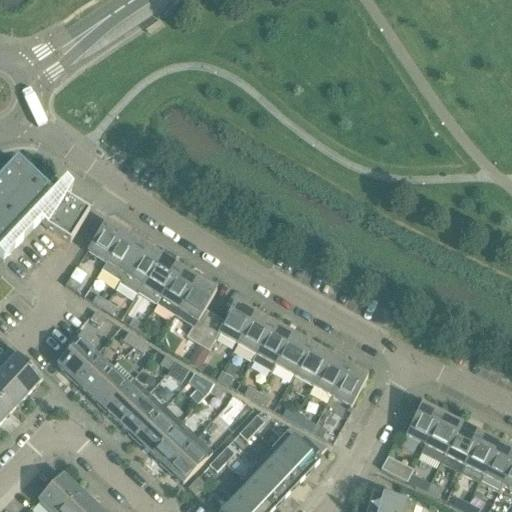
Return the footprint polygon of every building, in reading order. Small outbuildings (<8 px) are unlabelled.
[(0,180),(0,254),(33,220),(45,231),(69,246),(88,216),(65,201),(70,192),(64,186),(52,199),(16,164),(0,180)] [(86,255),(105,267),(123,238),(104,226),(86,255)] [(101,273),(119,285),(141,250),(123,238),(105,267),(101,273)] [(136,298),(137,296),(160,261),(141,250),(119,285),(118,286),(136,298)] [(137,296),(155,308),(178,273),(160,261),(137,296)] [(155,308),(174,320),(196,285),(178,273),(155,308)] [(79,288),(69,281),(64,289),(74,296),(79,288)] [(0,305),(12,293),(1,283),(0,284),(0,305)] [(185,341),(197,348),(214,320),(204,313),(215,297),(196,285),(174,320),(192,331),(185,341)] [(91,306),(101,313),(106,305),(96,298),(91,306)] [(106,305),(101,313),(111,319),(116,311),(106,305)] [(218,337),(236,348),(253,318),(233,307),(223,325),(214,320),(197,348),(208,355),(218,337)] [(89,323),(99,330),(104,322),(94,315),(89,323)] [(236,348),(255,358),(271,329),(253,318),(236,348)] [(128,329),(138,336),(143,328),(133,322),(128,329)] [(143,328),(138,336),(148,342),(153,335),(143,328)] [(270,376),(274,369),(290,340),(271,329),(255,358),(251,365),(270,376)] [(56,368),(72,383),(95,359),(86,350),(92,343),(82,334),(69,348),(72,350),(56,368)] [(122,344),(132,351),(137,343),(127,336),(122,344)] [(274,369),(293,379),(309,350),(290,340),(274,369)] [(137,343),(132,351),(143,357),(147,349),(137,343)] [(197,350),(187,366),(197,372),(207,356),(197,350)] [(293,379),(312,390),(328,361),(309,350),(293,379)] [(15,358),(0,374),(26,399),(42,383),(15,358)] [(72,383),(88,398),(111,373),(95,359),(72,383)] [(159,368),(170,374),(174,366),(164,360),(159,368)] [(312,390),(330,400),(347,371),(328,361),(312,390)] [(174,366),(170,374),(166,379),(180,388),(188,375),(174,366)] [(88,398),(103,413),(132,382),(116,368),(111,373),(88,398)] [(347,371),(330,400),(350,411),(360,393),(364,392),(364,387),(364,386),(366,382),(347,371)] [(0,374),(0,404),(11,415),(26,399),(0,374)] [(231,381),(220,375),(216,383),(227,389),(231,381)] [(193,378),(189,387),(195,393),(203,401),(208,396),(212,388),(193,378)] [(103,413),(119,427),(148,397),(132,382),(103,413)] [(212,388),(208,396),(218,402),(223,394),(212,388)] [(243,399),(254,404),(258,396),(248,391),(243,399)] [(258,396),(254,404),(264,410),(269,402),(258,396)] [(119,427),(135,442),(163,412),(148,397),(119,427)] [(0,404),(0,426),(11,415),(0,404)] [(405,439),(424,449),(440,420),(420,409),(417,414),(412,417),(414,420),(405,439)] [(135,442),(151,457),(179,427),(163,412),(135,442)] [(281,420),(291,425),(296,417),(285,412),(281,420)] [(296,417),(291,425),(302,431),(306,423),(296,417)] [(256,419),(247,429),(254,436),(263,426),(256,419)] [(421,457),(440,466),(459,429),(440,420),(424,449),(421,457)] [(151,457),(166,472),(195,442),(179,427),(151,457)] [(310,436),(321,442),(325,434),(315,428),(310,436)] [(254,436),(247,429),(238,438),(246,445),(254,436)] [(440,466),(459,476),(478,439),(459,429),(440,466)] [(290,432),(271,451),(303,482),(318,465),(315,462),(326,452),(290,432)] [(459,476),(478,486),(497,449),(478,439),(459,476)] [(195,442),(166,472),(182,487),(211,457),(195,442)] [(498,496),(501,489),(511,467),(511,456),(497,449),(478,486),(498,496)] [(226,451),(217,460),(225,467),(234,458),(226,451)] [(271,451),(256,467),(288,497),(303,482),(271,451)] [(225,467),(217,460),(208,469),(216,476),(225,467)] [(387,461),(380,473),(406,486),(412,473),(387,461)] [(256,467),(241,483),(272,511),(274,511),(288,497),(256,467)] [(511,467),(501,489),(511,494),(511,467)] [(37,504),(45,511),(60,511),(78,494),(62,478),(37,504)] [(187,492),(194,499),(205,488),(197,481),(187,492)] [(226,499),(232,504),(240,511),(272,511),(241,483),(226,499)] [(414,490),(425,496),(429,488),(418,483),(414,490)] [(429,488),(425,496),(436,501),(439,494),(429,488)] [(60,511),(90,511),(94,508),(78,494),(60,511)] [(371,495),(365,511),(413,511),(415,508),(371,495)] [(453,510),(456,511),(465,511),(467,508),(457,502),(453,510)]
